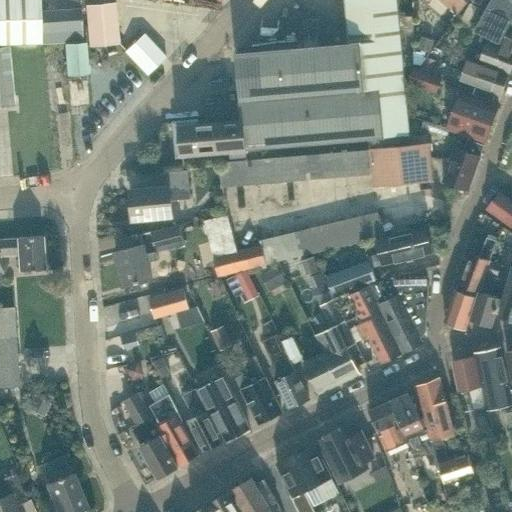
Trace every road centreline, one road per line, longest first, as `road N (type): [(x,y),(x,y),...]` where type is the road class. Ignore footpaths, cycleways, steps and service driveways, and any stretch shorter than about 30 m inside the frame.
road 1 (unclassified): [(140,507),(439,352)]
road 2 (residential): [(140,507),(91,404),(81,189)]
road 3 (residential): [(81,189),(247,0)]
road 4 (residential): [(470,212),(411,195),(226,210)]
road 5 (residential): [(439,352),(442,284),(470,212)]
road 6 (residential): [(470,212),(511,94)]
